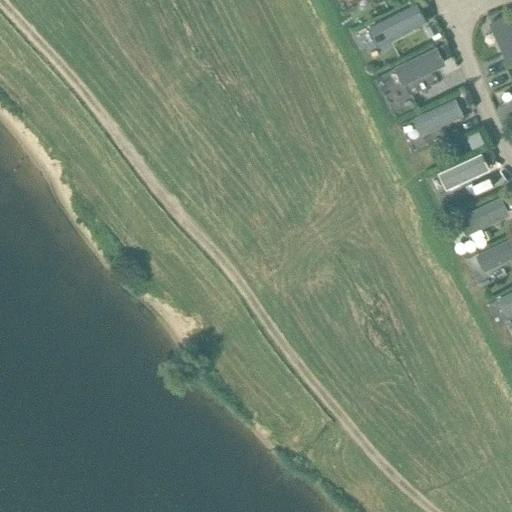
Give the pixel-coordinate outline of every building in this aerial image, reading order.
[(418,0),(415,0),(368,25),(378,42),(427,16),(418,0)] [(511,24),(507,13),(489,21),(509,62),(511,60),(511,24)] [(437,44),(394,66),(403,83),(446,61),(437,44)] [(456,96),(413,117),(421,133),(464,112),(456,96)] [(511,98),(498,104),(506,122),(511,118),(511,98)] [(467,137),(473,150),(485,144),(479,132),(467,137)] [(483,149),(439,171),(447,187),(489,167),(483,149)] [(501,194),(457,216),(466,234),(510,212),(501,194)] [(511,235),(476,253),(484,269),(511,255),(511,235)] [(511,289),(499,297),(508,314),(511,311),(511,289)]
